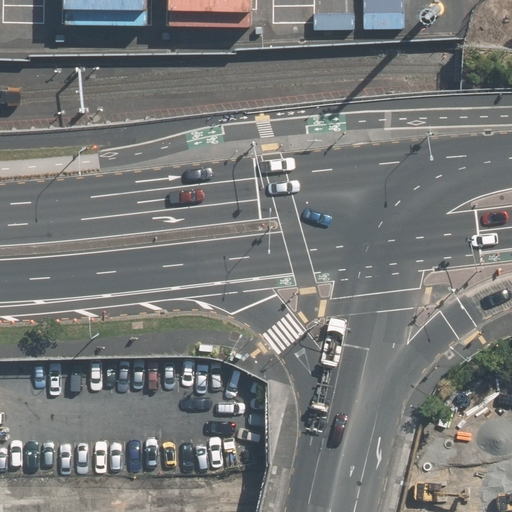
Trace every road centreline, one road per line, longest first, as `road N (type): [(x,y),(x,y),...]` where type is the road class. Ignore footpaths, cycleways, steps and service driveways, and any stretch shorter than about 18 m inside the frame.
road 1 (primary): [(0,212),(393,168)]
road 2 (trunk): [(339,493),(318,394),(298,353),(254,299),(197,270)]
road 3 (primary): [(197,270),(0,287)]
road 4 (primary): [(387,248),(197,270)]
road 5 (trunk): [(511,291),(363,383)]
road 6 (trunk): [(363,383),(387,248)]
road 7 (primary): [(511,235),(387,248)]
